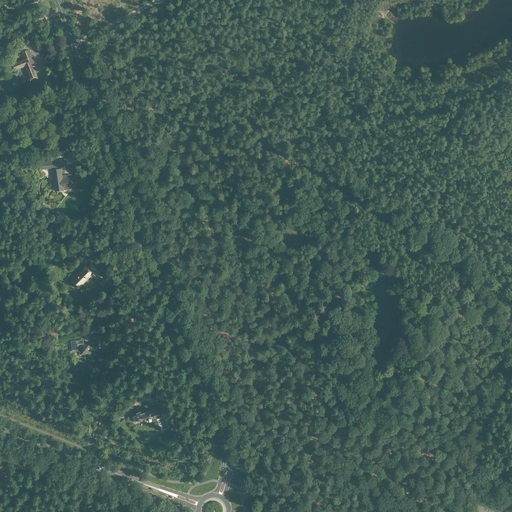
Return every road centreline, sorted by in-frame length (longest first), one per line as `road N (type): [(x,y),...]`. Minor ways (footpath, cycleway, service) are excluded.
road 1 (primary): [(225,454),(57,0)]
road 2 (track): [(159,0),(184,16),(265,17),(489,162),(511,121)]
road 3 (track): [(511,347),(454,323),(387,260),(356,261),(300,219)]
road 4 (track): [(511,364),(445,511)]
road 5 (primary): [(145,484),(0,426)]
road 6 (track): [(169,293),(275,224),(300,219)]
road 7 (track): [(300,219),(372,88)]
